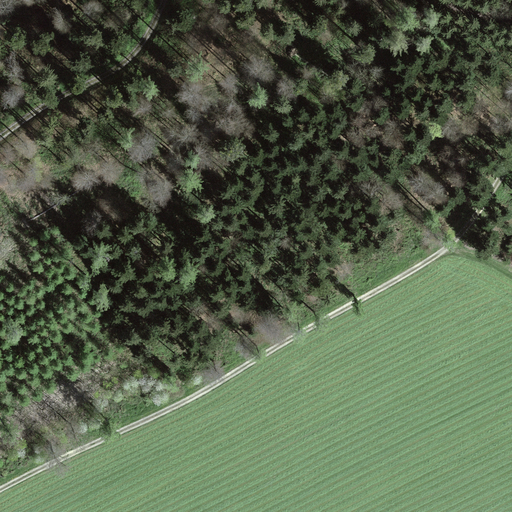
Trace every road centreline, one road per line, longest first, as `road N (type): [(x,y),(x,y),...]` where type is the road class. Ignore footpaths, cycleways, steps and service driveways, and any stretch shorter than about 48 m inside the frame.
road 1 (track): [(511,158),(473,220),(418,268),(193,397),(0,489)]
road 2 (track): [(0,136),(125,61),(162,0)]
